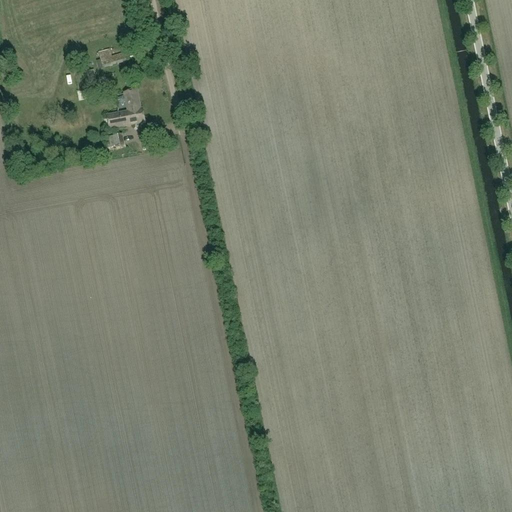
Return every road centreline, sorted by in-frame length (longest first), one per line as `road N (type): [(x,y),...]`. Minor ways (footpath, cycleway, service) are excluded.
road 1 (track): [(258,511),(151,0)]
road 2 (unclassified): [(511,207),(468,0)]
